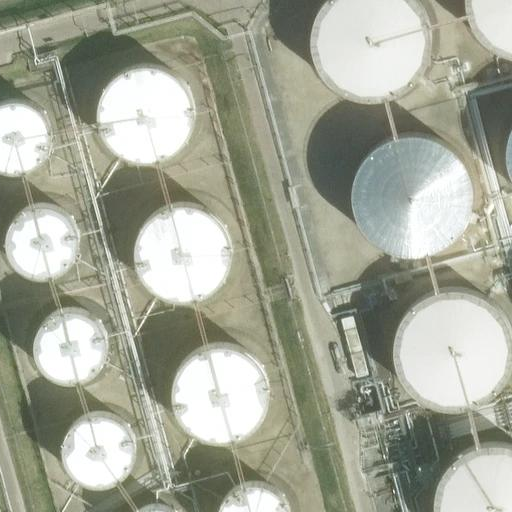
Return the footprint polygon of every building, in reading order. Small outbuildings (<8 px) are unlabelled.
[(432,30),(432,29),(431,18),(427,6),(424,0),(319,0),(315,9),(312,19),(312,30),(312,40),(316,51),(321,61),(328,71),(337,79),(348,85),(358,88),(370,90),(382,89),(393,86),(404,80),(414,73),(421,65),(427,54),(431,43),(432,30)] [(511,0),(466,0),(466,3),(470,15),(475,25),(483,35),(493,43),(504,48),(511,50),(511,0)] [(193,109),(193,108),(193,99),(190,91),(185,82),(180,75),(172,69),(165,65),(156,62),(148,61),(136,62),(129,64),(120,69),(114,74),(107,82),(103,89),(100,98),(99,107),(99,117),(102,125),(106,134),(111,141),(119,147),(126,151),(135,155),(144,156),(153,155),(161,153),(171,149),(179,143),(184,136),(190,127),(193,117),(193,109)] [(50,132),(49,123),(47,116),(43,110),(39,105),(34,101),(26,97),(19,95),(10,95),(5,96),(0,97),(0,166),(0,167),(8,169),(14,169),(23,168),(29,165),(35,162),(39,158),(44,153),(47,146),(49,140),(50,132)] [(474,185),(474,183),(472,170),(468,158),(461,147),(453,138),(442,130),(432,126),(421,123),(410,123),(396,125),(387,128),(377,134),(368,143),(361,152),(356,162),(353,174),(352,183),(353,194),(356,204),(361,215),(368,225),(377,233),(387,239),(397,242),(410,244),(420,244),(433,241),(444,236),(454,228),(461,220),(468,209),(472,197),(474,185)] [(77,235),(77,234),(76,227),(74,221),(71,214),(67,210),(61,205),(55,202),(48,200),(42,199),(37,199),(30,201),(22,205),(17,209),(13,213),(10,219),(7,226),(7,232),(7,239),(8,245),(10,250),(15,257),(20,262),(26,266),(33,268),(40,269),(47,269),(55,267),(61,264),(66,260),(70,255),(74,248),(76,242),(77,235)] [(231,249),(231,248),(230,239),(228,230),(223,221),(217,214),(210,208),(203,204),(195,201),(184,200),(173,201),(166,203),(157,207),(149,213),(143,220),(138,229),(135,236),(134,247),(135,256),(138,266),(142,275),(148,282),(157,289),(164,293),(172,296),(182,297),(191,296),(200,294),(208,289),(216,283),(223,275),(228,266),(230,258),(231,249)] [(511,318),(509,312),(505,306),(498,298),(489,291),(477,285),(466,282),(454,282),(447,282),(440,284),(431,287),(421,294),(412,301),(404,312),(400,321),(398,332),(397,343),(398,355),(402,366),(408,376),(414,384),(422,390),(432,396),(444,400),(455,401),(464,401),(477,398),(488,393),(498,385),(505,377),(511,365),(511,364),(511,318)] [(106,338),(106,337),(105,331),(103,324),(100,318),(96,313),(89,307),(83,304),(75,302),(70,302),(65,302),(57,304),(51,307),(44,313),(40,318),(37,324),(35,329),(35,337),(35,344),(36,349),(40,356),(44,361),(50,366),(54,369),(60,372),(69,373),(74,373),(82,371),(88,368),(94,364),(99,359),(102,353),(105,345),(106,338)] [(266,389),(266,388),(266,379),(263,371),(259,362),(252,354),(246,349),(239,344),(231,341),(220,340),(209,341),(200,343),(191,348),(184,354),(178,362),(173,370),(171,379),(170,387),(171,397),(173,406),(177,414),(183,421),(191,428),(199,433),(208,435),(216,436),(226,436),(235,433),(242,430),(250,425),(256,418),(262,409),(265,399),(266,389)] [(137,440),(137,439),(136,432),(133,424),(130,418),(126,413),(119,408),(113,405),(107,404),(100,403),(93,404),(87,406),(81,409),(75,414),(71,419),(68,426),(65,433),(65,439),(65,445),(68,452),(71,459),(75,464),(81,469),(85,471),(93,474),(99,475),(107,474),(113,473),(119,470),(126,465),(130,460),(133,454),(136,446),(137,440)] [(511,511),(511,438),(507,437),(495,436),(483,437),(471,441),(462,446),(453,453),(445,462),(440,471),(436,482),(434,494),(435,506),(436,511),(511,511)] [(288,511),(289,510),(288,504),(287,498),(285,493),(280,486),(276,482),(270,479),(262,475),(255,475),(248,475),(242,477),(236,480),(229,484),(225,490),(222,495),(219,502),(219,509),(218,511),(288,511)] [(182,511),(178,507),(174,504),(170,502),(164,500),(159,499),(154,499),(148,501),(143,503),(139,506),(135,511),(134,511),(182,511)]
